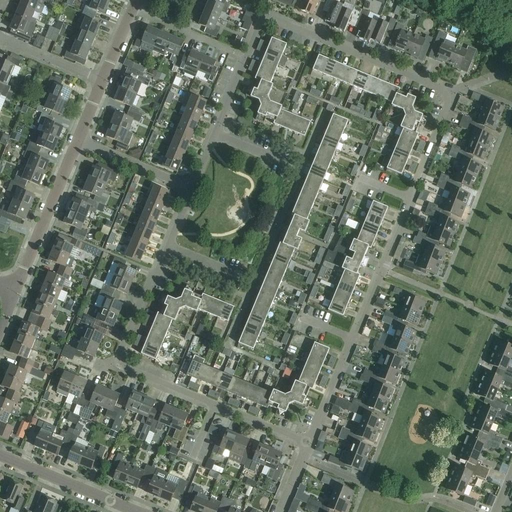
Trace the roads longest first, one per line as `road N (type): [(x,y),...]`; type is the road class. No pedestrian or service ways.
road 1 (residential): [(411,200),(450,94),(262,17),(211,130)]
road 2 (residential): [(161,245),(115,363),(215,406)]
road 3 (tertiary): [(12,291),(78,140)]
road 4 (residential): [(351,340),(411,200)]
road 5 (tertiary): [(136,511),(0,457)]
